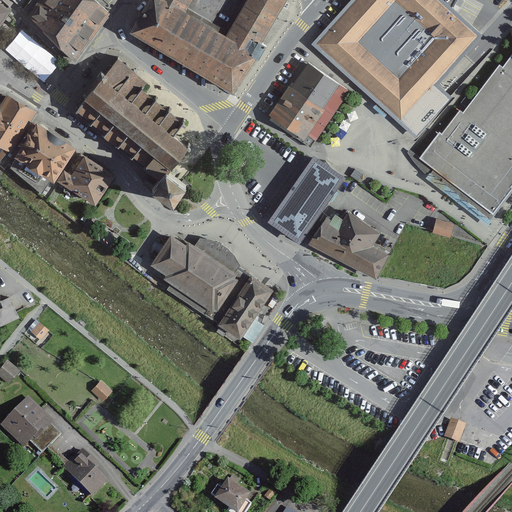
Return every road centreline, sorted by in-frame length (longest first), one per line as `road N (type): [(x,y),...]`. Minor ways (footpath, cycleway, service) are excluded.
road 1 (secondary): [(325,292),(282,322),(201,437),(135,511)]
road 2 (primary): [(511,282),(360,511)]
road 3 (tertiary): [(51,111),(157,209),(190,218),(235,199)]
road 4 (residential): [(324,0),(237,120)]
road 5 (tertiary): [(237,120),(133,49),(123,30)]
road 6 (secondary): [(454,312),(353,290),(325,292)]
road 7 (tertiary): [(235,199),(274,248),(325,292)]
